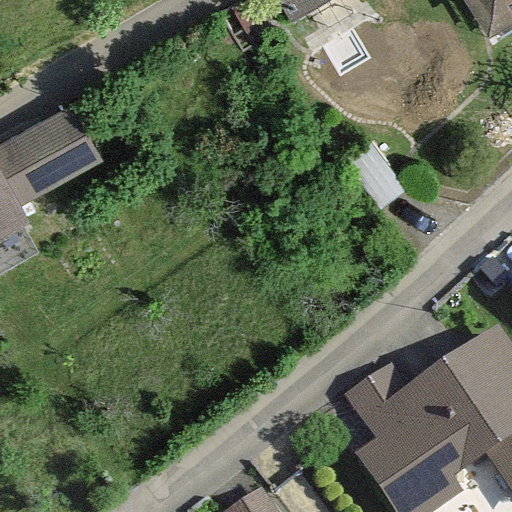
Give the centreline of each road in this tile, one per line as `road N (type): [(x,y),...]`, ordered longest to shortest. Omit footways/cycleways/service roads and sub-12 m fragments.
road 1 (residential): [(511,207),(393,327),(163,511)]
road 2 (residential): [(0,105),(177,0)]
